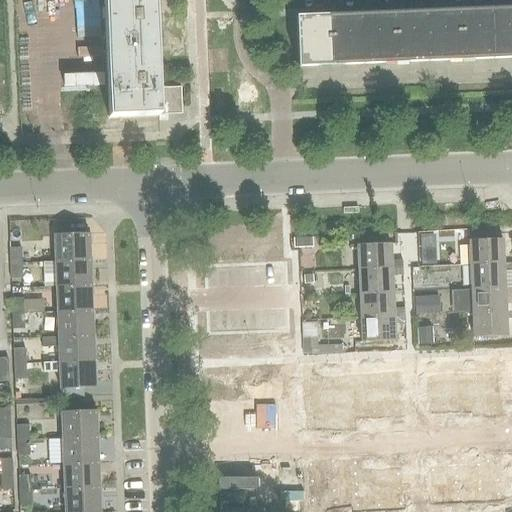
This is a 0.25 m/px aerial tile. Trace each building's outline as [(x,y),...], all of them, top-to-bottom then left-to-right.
[(103,0),(108,119),(160,117),(182,116),(181,88),(158,89),(154,0),(103,0)] [(511,7),(365,14),(296,17),(299,68),(511,58),(511,7)] [(55,263),(90,261),(89,235),(54,236),(55,263)] [(435,235),(420,236),(420,245),(436,244),(435,235)] [(470,267),(503,266),(502,240),(485,241),(485,235),(468,235),(468,242),(456,242),(456,247),(469,246),(470,267)] [(313,248),(312,238),(293,239),(293,249),(313,248)] [(358,271),(403,269),(402,261),(391,261),(390,244),(356,246),(358,271)] [(21,248),(10,249),(9,249),(10,264),(22,264),(21,248)] [(55,288),(91,287),(90,261),(55,263),(55,288)] [(22,264),(10,264),(10,280),(22,279),(22,264)] [(470,267),(471,291),(504,289),(503,273),(511,272),(511,265),(503,266),(470,267)] [(391,278),(403,277),(403,269),(358,271),(358,295),(392,294),(391,278)] [(314,284),(313,275),(304,275),(304,284),(314,284)] [(56,313),(92,312),(91,287),(55,288),(56,313)] [(471,291),(451,292),(452,315),(472,314),(511,312),(511,304),(504,305),(504,289),(471,291)] [(392,294),(358,295),(359,319),(405,316),(404,308),(393,309),(392,294)] [(439,297),(415,298),(415,315),(440,314),(439,297)] [(23,299),(12,299),(11,299),(11,315),(24,314),(23,299)] [(57,338),(93,337),(92,312),(56,313),(57,338)] [(505,321),(511,320),(511,312),(472,314),(473,339),(506,338),(505,321)] [(25,329),(24,314),(11,315),(12,330),(25,329)] [(393,325),(405,325),(405,316),(359,319),(360,344),(394,343),(393,325)] [(433,329),(417,330),(418,347),(433,346),(433,329)] [(42,348),(58,348),(58,364),(94,362),(93,337),(57,338),(41,339),(42,348)] [(318,351),(317,338),(304,339),(305,352),(318,351)] [(13,365),(26,365),(25,349),(13,349),(13,365)] [(488,356),(474,357),(474,365),(489,365),(488,356)] [(474,357),(459,358),(460,366),(474,365),(474,357)] [(452,358),(438,358),(438,366),(453,366),(452,358)] [(373,361),(359,362),(359,370),(374,369),(373,361)] [(388,361),(373,361),(374,369),(388,369),(388,361)] [(94,362),(58,364),(43,364),(43,373),(58,372),(59,390),(95,389),(94,362)] [(343,362),(328,363),(328,371),(343,370),(343,362)] [(328,363),(314,363),(314,371),(328,371),(328,363)] [(14,380),(15,380),(26,380),(26,365),(13,365),(14,380)] [(396,376),(374,377),(375,415),(397,414),(396,376)] [(374,377),(352,378),(352,382),(353,416),(375,415),(374,377)] [(495,378),(475,379),(476,411),(476,414),(496,413),(495,378)] [(475,379),(453,380),(454,412),(476,411),(475,379)] [(453,380),(429,381),(430,413),(454,412),(453,380)] [(329,382),(306,383),(308,430),(331,429),(329,382)] [(352,382),(329,382),(331,429),(354,428),(353,416),(352,382)] [(0,409),(0,424),(10,424),(10,409),(0,409)] [(61,440),(97,439),(95,413),(60,414),(61,440)] [(0,440),(11,440),(10,424),(0,424),(0,440)] [(28,426),(16,426),(17,442),(29,441),(28,426)] [(97,439),(61,440),(62,465),(98,463),(97,439)] [(29,456),(29,441),(17,442),(17,457),(29,456)] [(355,458),(332,459),(334,505),(357,504),(355,470),(355,458)] [(0,469),(0,475),(13,475),(12,459),(0,459),(0,469)] [(332,459),(309,460),(311,506),(334,505),(332,459)] [(498,461),(478,462),(478,466),(479,498),(500,497),(498,461)] [(98,463),(62,465),(63,490),(99,488),(98,463)] [(478,466),(456,467),(458,498),(479,498),(478,466)] [(456,467),(432,467),(433,499),(458,498),(456,467)] [(400,469),(377,470),(379,507),(401,506),(400,469)] [(377,470),(355,470),(357,504),(357,508),(379,507),(377,470)] [(1,491),(13,490),(13,475),(0,475),(1,491)] [(30,476),(18,476),(19,492),(31,491),(30,476)] [(99,511),(99,488),(63,490),(64,511),(99,511)] [(32,507),(31,491),(19,492),(20,507),(32,507)]
